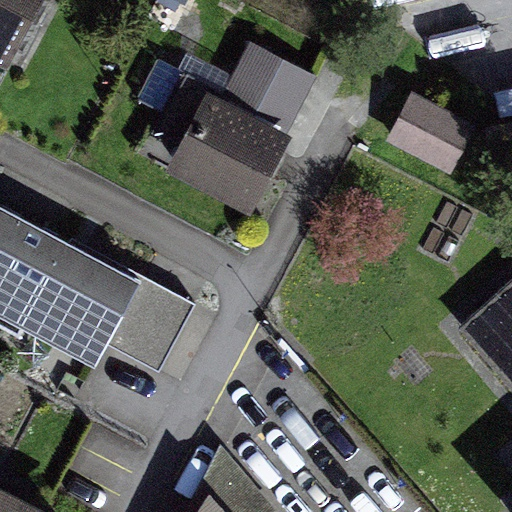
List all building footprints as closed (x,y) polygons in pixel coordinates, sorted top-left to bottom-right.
[(0,0),(0,68),(7,72),(46,0),(0,0)] [(190,0),(170,0),(186,9),(190,0)] [(249,43),(226,92),(221,102),(286,136),(317,78),(249,43)] [(172,163),(166,175),(249,219),(292,140),(286,136),(221,102),(226,92),(188,74),(149,151),(172,163)] [(411,95),(386,144),(452,177),(478,128),(411,95)] [(68,246),(0,210),(0,320),(95,372),(108,348),(160,375),(196,305),(71,240),(68,246)] [(511,282),(458,331),(511,393),(511,282)] [(275,511),(277,511),(221,448),(184,511),(275,511)] [(40,511),(0,491),(0,511),(40,511)]
